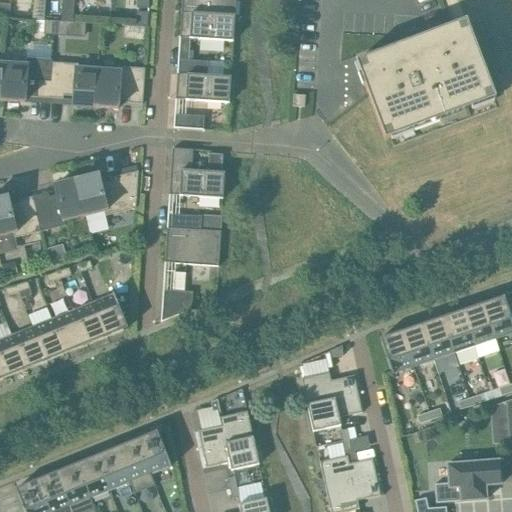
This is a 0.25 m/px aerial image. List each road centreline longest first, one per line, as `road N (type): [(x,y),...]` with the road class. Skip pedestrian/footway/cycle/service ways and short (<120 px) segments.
road 1 (residential): [(148,330),(156,138)]
road 2 (residential): [(396,511),(361,337)]
road 3 (residential): [(156,138),(164,0)]
